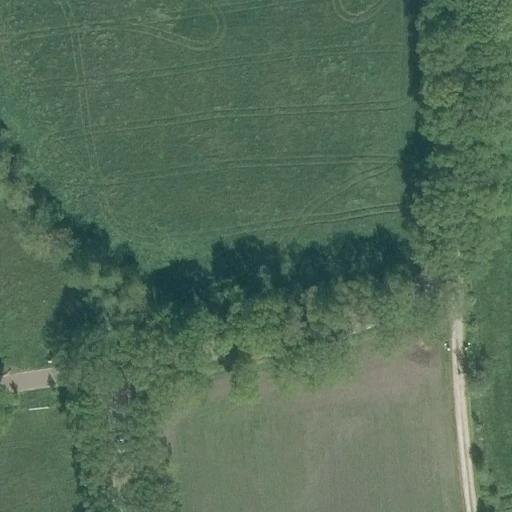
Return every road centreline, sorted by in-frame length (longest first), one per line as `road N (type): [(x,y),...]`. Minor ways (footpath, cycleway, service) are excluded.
road 1 (tertiary): [(128,390),(177,358),(372,315),(429,277),(454,233),(462,196),(467,0)]
road 2 (track): [(443,257),(457,314),(471,511)]
road 3 (unclassified): [(0,385),(88,379),(128,390)]
road 4 (tertiary): [(128,511),(120,451),(128,390)]
